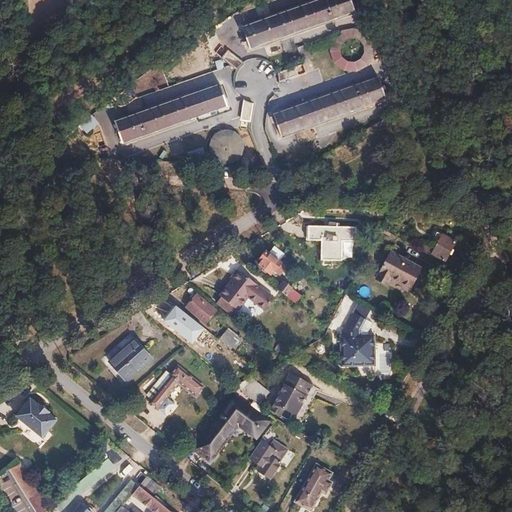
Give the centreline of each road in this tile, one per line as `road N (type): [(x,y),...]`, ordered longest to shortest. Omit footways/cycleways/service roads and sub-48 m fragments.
road 1 (track): [(386,0),(511,288)]
road 2 (residential): [(351,511),(494,247)]
road 3 (unclassified): [(275,192),(192,236),(35,358)]
road 4 (track): [(0,222),(90,183),(275,192)]
road 5 (residential): [(225,511),(35,358)]
road 6 (unclassified): [(275,192),(511,196)]
road 7 (track): [(0,148),(64,82),(177,0)]
